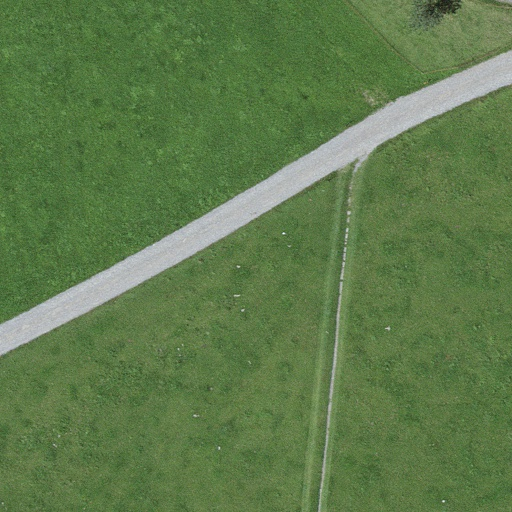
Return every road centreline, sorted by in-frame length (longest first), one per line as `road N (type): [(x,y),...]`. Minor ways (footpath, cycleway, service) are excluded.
road 1 (track): [(511,64),(0,341)]
road 2 (track): [(358,143),(322,511)]
